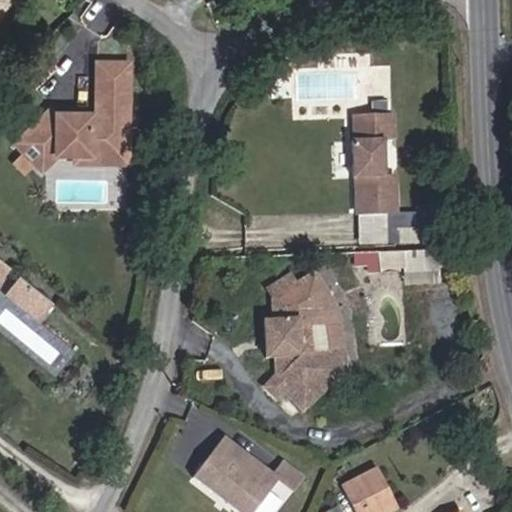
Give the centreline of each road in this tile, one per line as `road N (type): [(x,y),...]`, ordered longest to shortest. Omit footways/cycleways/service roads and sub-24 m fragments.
road 1 (residential): [(233,61),(201,154),(174,379),(119,511)]
road 2 (tertiary): [(482,0),(493,204),(511,333)]
